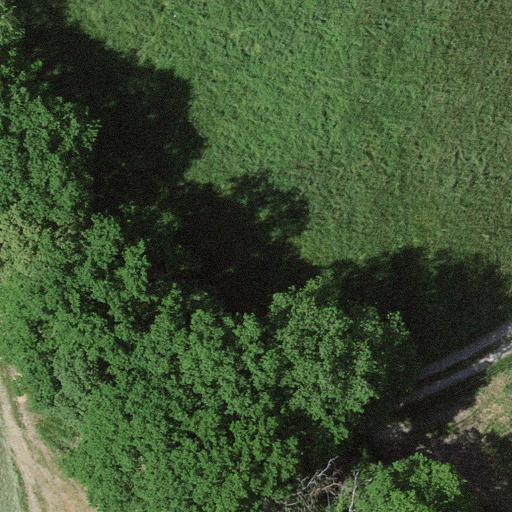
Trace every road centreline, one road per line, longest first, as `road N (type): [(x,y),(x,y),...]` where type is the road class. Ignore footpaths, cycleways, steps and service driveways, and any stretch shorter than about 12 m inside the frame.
road 1 (track): [(411,511),(274,424),(128,358),(70,314),(0,233)]
road 2 (track): [(274,424),(397,391),(511,336)]
